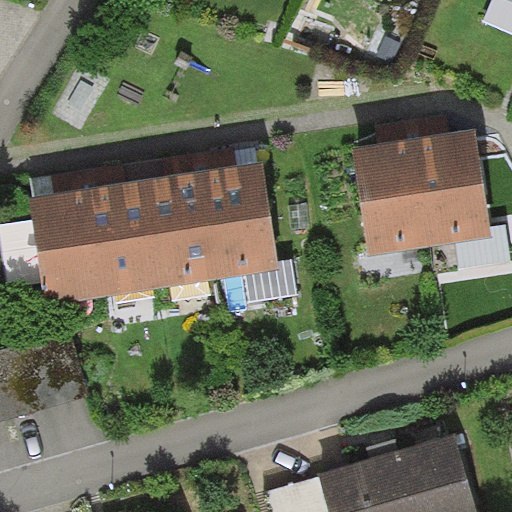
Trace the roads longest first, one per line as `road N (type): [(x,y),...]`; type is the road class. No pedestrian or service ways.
road 1 (residential): [(511,346),(0,493)]
road 2 (residential): [(0,112),(74,0)]
